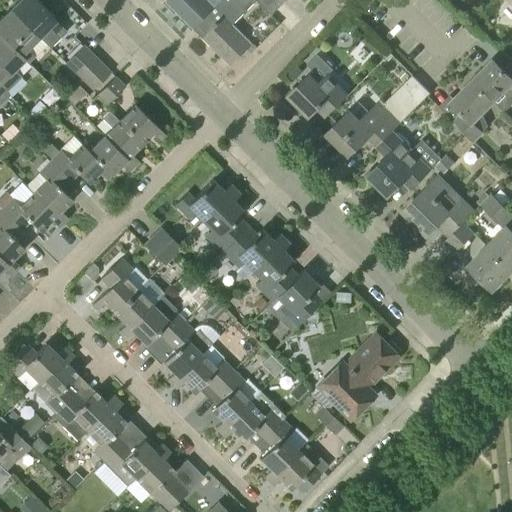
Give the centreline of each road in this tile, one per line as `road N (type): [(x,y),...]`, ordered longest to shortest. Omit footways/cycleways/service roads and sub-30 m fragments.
road 1 (residential): [(487,361),(229,107)]
road 2 (residential): [(279,511),(54,287)]
road 3 (residential): [(54,287),(229,107)]
road 4 (residential): [(334,511),(487,361)]
road 5 (residential): [(229,107),(123,0)]
road 6 (residential): [(229,107),(334,0)]
